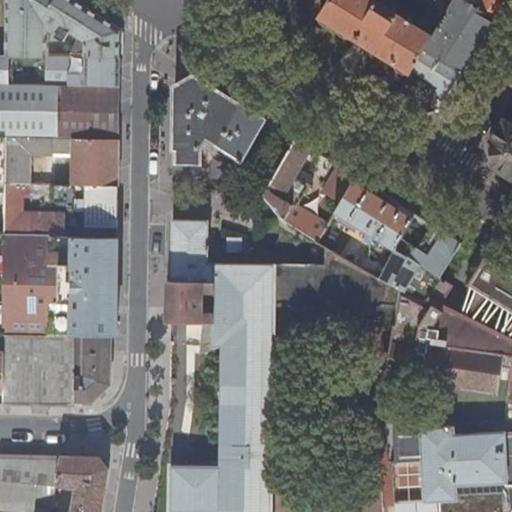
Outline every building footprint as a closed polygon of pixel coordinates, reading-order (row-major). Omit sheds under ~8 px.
[(81,35),(74,55),(121,56),(121,27),(77,0),(9,0),(9,54),(50,55),(50,27),(55,30),(59,28),(68,33),(70,29),(81,35)] [(329,0),(320,15),(413,71),(414,69),(433,35),(413,24),(409,17),(407,20),(396,13),(399,8),(384,0),(381,0),(380,3),(374,0),(329,0)] [(430,103),(440,109),(495,19),(465,0),(452,0),(433,35),(414,69),(438,84),(433,92),(435,93),(430,103)] [(465,0),(495,19),(507,0),(465,0)] [(121,56),(74,55),(50,55),(9,54),(9,55),(0,54),(0,84),(121,85),(121,56)] [(239,160),(243,163),(267,120),(195,75),(175,86),(174,175),(200,176),(200,150),(206,150),(211,142),(240,158),(239,160)] [(0,133),(57,134),(58,87),(0,86),(0,133)] [(121,88),(58,87),(57,134),(120,135),(121,88)] [(413,99),(401,92),(394,104),(405,111),(413,99)] [(511,177),(511,124),(504,119),(489,143),(495,167),(511,177)] [(74,138),(73,185),(76,185),(81,185),(87,185),(119,186),(120,138),(74,138)] [(284,200),(313,148),(297,139),(263,195),(286,220),(294,206),(284,200)] [(27,141),(7,140),(7,168),(7,184),(26,184),(27,141)] [(320,203),(336,212),(356,176),(341,166),(320,203)] [(336,212),(396,250),(417,213),(356,176),(336,212)] [(47,204),(47,185),(26,184),(7,184),(7,198),(6,234),(23,234),(23,197),(28,197),(28,204),(47,204)] [(76,195),(76,185),(73,185),(47,185),(47,204),(47,207),(76,207),(76,195)] [(86,225),(118,226),(119,186),(87,185),(86,206),(81,206),(81,210),(86,210),(86,225)] [(327,227),(294,206),(286,220),(287,221),(319,242),(327,227)] [(28,212),(28,234),(65,235),(65,213),(28,212)] [(424,267),(445,231),(417,213),(396,250),(424,267)] [(270,511),(271,477),(272,427),(273,304),(287,304),(302,311),(323,319),(346,319),(366,314),(383,305),(389,305),(397,305),(400,288),(381,277),(330,248),(326,266),(206,264),(206,250),(210,250),(210,245),(206,245),(207,221),(173,220),(172,281),(215,282),(215,292),(214,314),(214,324),(214,346),(224,346),(222,419),(222,467),(174,465),(172,511),(270,511)] [(424,267),(396,250),(381,277),(400,288),(402,290),(422,303),(425,304),(430,295),(441,278),(441,277),(463,242),(445,231),(424,267)] [(0,334),(4,334),(74,335),(111,335),(116,335),(118,236),(65,235),(28,234),(23,234),(6,234),(0,233),(0,334)] [(511,278),(481,259),(464,291),(511,323),(511,278)] [(443,278),(441,277),(441,278),(430,295),(425,304),(422,303),(418,329),(394,325),(386,374),(427,381),(427,383),(458,388),(459,386),(499,393),(503,367),(511,369),(511,370),(511,380),(510,380),(507,402),(511,402),(511,338),(444,303),(455,285),(447,280),(445,283),(441,281),(443,278)] [(172,281),(168,281),(167,322),(171,322),(214,324),(214,314),(202,314),(203,304),(209,304),(209,299),(203,299),(203,292),(215,292),(215,282),(172,281)] [(418,329),(422,303),(402,290),(400,288),(397,305),(396,308),(394,324),(394,325),(418,329)] [(382,322),(394,324),(396,308),(385,306),(382,322)] [(74,402),(74,335),(4,334),(3,354),(3,392),(3,406),(74,407),(74,402)] [(74,335),(74,402),(93,402),(110,385),(111,335),(74,335)] [(511,511),(511,464),(506,465),(506,457),(511,456),(511,432),(453,435),(453,424),(445,424),(445,428),(394,431),(397,462),(392,463),(395,502),(442,500),(442,511),(511,511)] [(0,481),(8,482),(13,456),(0,455),(0,481)] [(34,483),(55,487),(60,456),(40,456),(34,483)] [(76,489),(71,511),(101,511),(109,468),(100,457),(60,456),(55,487),(54,492),(60,493),(60,487),(76,489)] [(29,511),(33,484),(0,482),(0,511),(29,511)] [(33,484),(29,511),(51,511),(54,492),(55,487),(34,483),(33,483),(33,484)]
